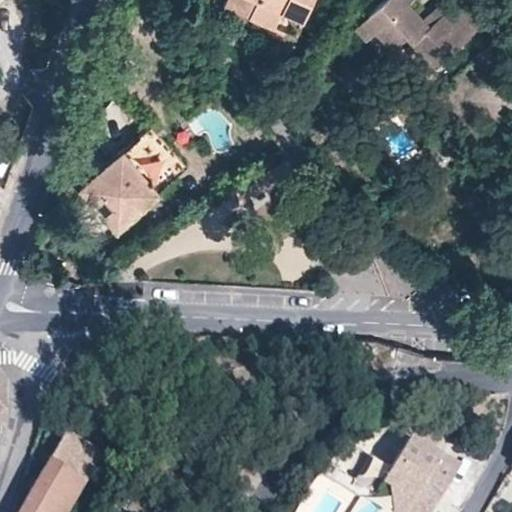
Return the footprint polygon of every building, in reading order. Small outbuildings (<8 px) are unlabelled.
[(302,15),(308,0),(223,0),(222,3),(272,26),(281,6),(302,15)] [(428,70),(480,23),(459,0),(438,0),(436,2),(438,4),(443,10),(429,23),(423,17),(407,0),(379,0),(368,11),(380,23),(375,28),(391,46),(404,34),(410,40),(405,45),(428,70)] [(429,23),(443,10),(438,4),(423,17),(429,23)] [(274,23),(294,31),(300,15),(281,8),(274,23)] [(375,28),(380,23),(368,11),(354,23),(366,36),(375,28)] [(184,106),(195,97),(187,86),(175,96),(184,106)] [(162,129),(175,117),(165,105),(151,117),(162,129)] [(0,139),(11,144),(19,124),(6,119),(0,133),(0,139)] [(112,226),(184,164),(147,121),(83,177),(57,168),(50,188),(71,196),(75,183),(112,226)] [(66,511),(100,454),(64,434),(18,511),(66,511)] [(427,511),(428,511),(454,468),(404,439),(378,483),(385,487),(427,511)] [(427,511),(385,487),(390,511),(427,511)] [(152,511),(153,511),(125,495),(117,507),(125,511),(152,511)]
